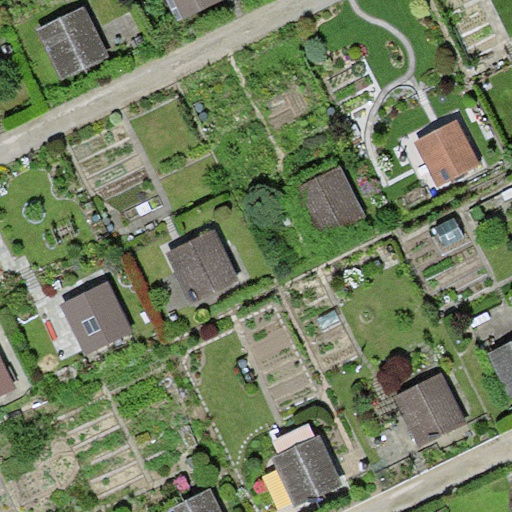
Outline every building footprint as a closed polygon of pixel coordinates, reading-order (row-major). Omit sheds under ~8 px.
[(167,0),(178,22),(222,0),(167,0)] [(85,5),(37,28),(62,80),(110,57),(85,5)] [(458,119),(414,142),(438,187),(481,164),(458,119)] [(342,165),(293,187),(317,239),(365,216),(342,165)] [(215,228),(165,251),(191,305),(240,282),(215,228)] [(109,281),(61,304),(85,355),(133,332),(109,281)] [(511,340),(487,352),(510,399),(511,398),(511,340)] [(0,355),(0,396),(16,389),(0,355)] [(442,373),(396,394),(420,446),(466,424),(442,373)] [(320,435),(272,456),(295,506),(343,485),(320,435)] [(222,511),(211,488),(164,510),(164,511),(222,511)]
